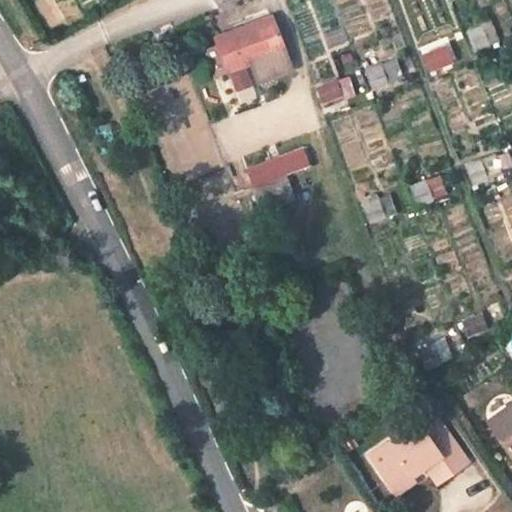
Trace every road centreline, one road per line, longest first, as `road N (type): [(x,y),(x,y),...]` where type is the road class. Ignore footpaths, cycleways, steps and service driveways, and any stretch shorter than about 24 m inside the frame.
road 1 (tertiary): [(242,511),(34,77),(0,23)]
road 2 (track): [(34,77),(203,0)]
